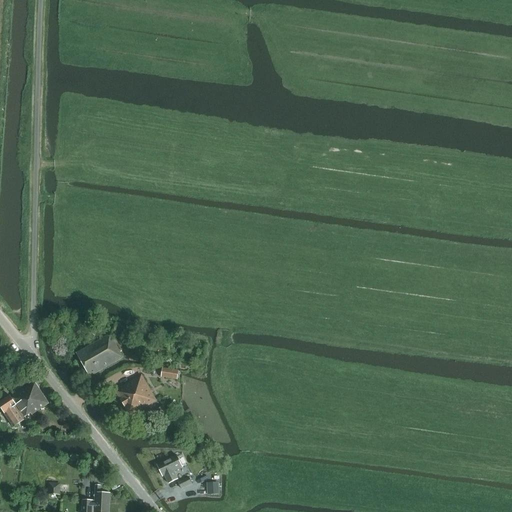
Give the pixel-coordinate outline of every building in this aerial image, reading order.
[(122,357),(109,335),(77,354),(90,376),(122,357)] [(145,356),(147,343),(137,342),(135,354),(145,356)] [(1,364),(3,372),(15,369),(13,362),(1,364)] [(164,369),(164,370),(163,377),(179,380),(180,372),(164,369)] [(158,400),(142,373),(115,389),(130,416),(158,400)] [(0,402),(0,406),(5,414),(17,405),(25,417),(31,413),(32,415),(49,404),(35,383),(12,398),(10,396),(0,402)] [(5,414),(14,427),(25,420),(24,418),(25,417),(17,405),(5,414)] [(170,417),(163,406),(156,410),(163,421),(170,417)] [(169,484),(178,479),(175,471),(183,467),(177,455),(157,465),(163,476),(165,476),(169,484)] [(182,489),(192,483),(189,477),(179,482),(182,489)] [(207,495),(219,494),(219,482),(207,482),(207,495)] [(60,494),(60,484),(50,483),(49,494),(60,494)] [(109,511),(111,494),(100,493),(101,486),(95,485),(95,501),(83,500),(81,511),(109,511)]
